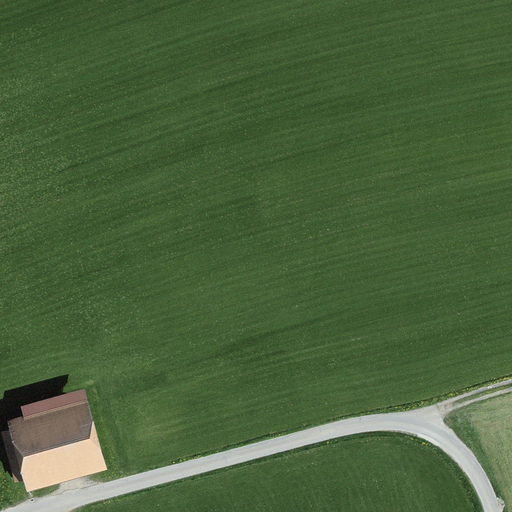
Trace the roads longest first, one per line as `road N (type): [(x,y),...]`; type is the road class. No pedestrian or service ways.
road 1 (unclassified): [(32,511),(378,417),(441,435),(482,491),(487,511)]
road 2 (track): [(378,417),(511,386)]
